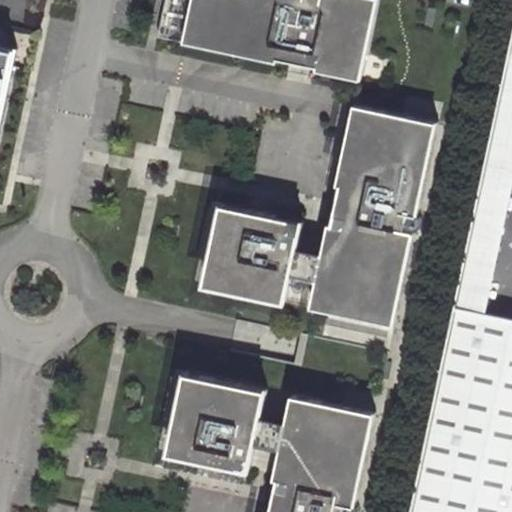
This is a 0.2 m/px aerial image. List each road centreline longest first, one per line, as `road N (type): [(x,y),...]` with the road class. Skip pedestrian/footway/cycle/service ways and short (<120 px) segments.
road 1 (unclassified): [(93,0),(42,242)]
road 2 (unclassified): [(0,331),(33,343),(74,320),(83,289),(57,248)]
